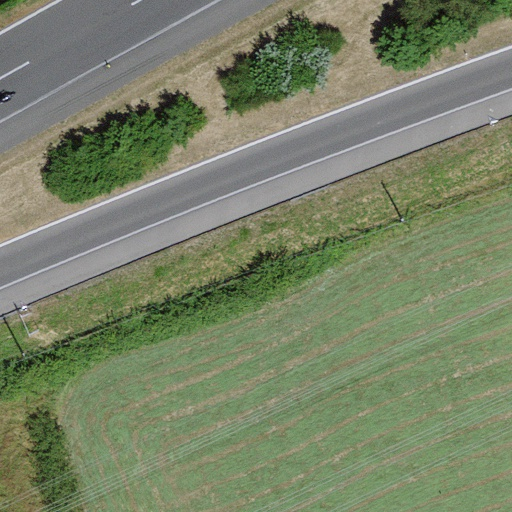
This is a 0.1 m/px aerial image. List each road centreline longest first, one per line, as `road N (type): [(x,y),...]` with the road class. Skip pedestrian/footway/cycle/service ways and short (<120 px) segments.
road 1 (motorway): [(0,269),(511,69)]
road 2 (motorway): [(0,79),(142,0)]
